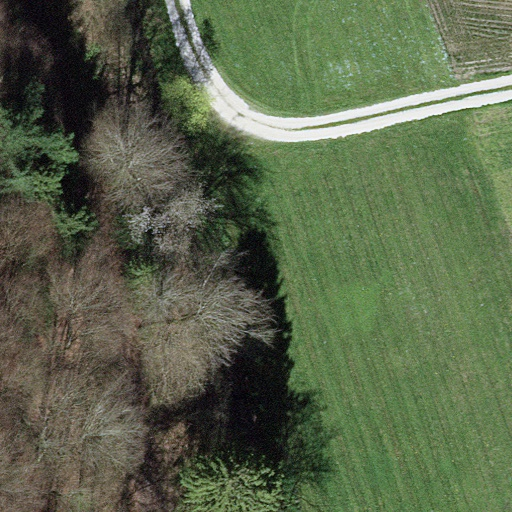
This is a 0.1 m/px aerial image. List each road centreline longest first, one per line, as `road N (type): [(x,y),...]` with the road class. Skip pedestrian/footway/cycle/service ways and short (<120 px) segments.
road 1 (track): [(148,511),(57,88)]
road 2 (track): [(511,89),(284,130),(258,126),(220,100),(194,54)]
